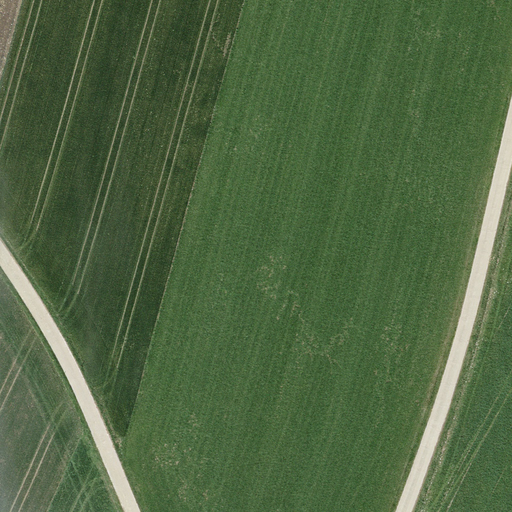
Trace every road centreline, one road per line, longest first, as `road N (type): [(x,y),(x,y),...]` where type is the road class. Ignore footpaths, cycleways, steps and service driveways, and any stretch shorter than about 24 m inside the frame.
road 1 (track): [(511,131),(467,319),(404,511)]
road 2 (track): [(0,250),(68,364),(131,511)]
